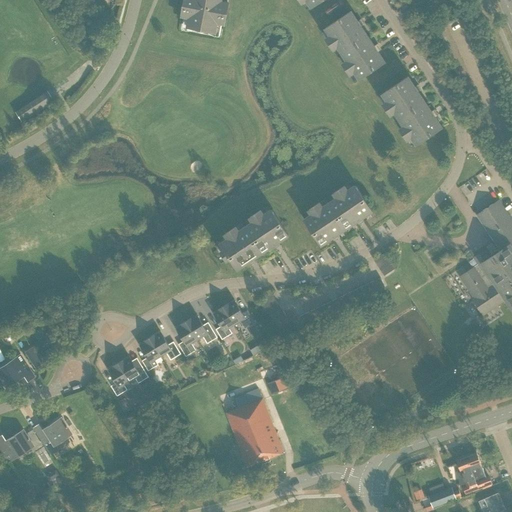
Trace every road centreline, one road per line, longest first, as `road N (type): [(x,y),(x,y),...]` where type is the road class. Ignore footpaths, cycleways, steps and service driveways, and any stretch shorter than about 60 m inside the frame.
road 1 (residential): [(377,0),(451,111),(461,144),(455,173),(408,223),(350,259),(303,275),(203,289),(135,324)]
road 2 (unclassified): [(0,159),(90,96),(119,50),(135,0)]
road 3 (tertiary): [(372,482),(392,452),(495,417)]
